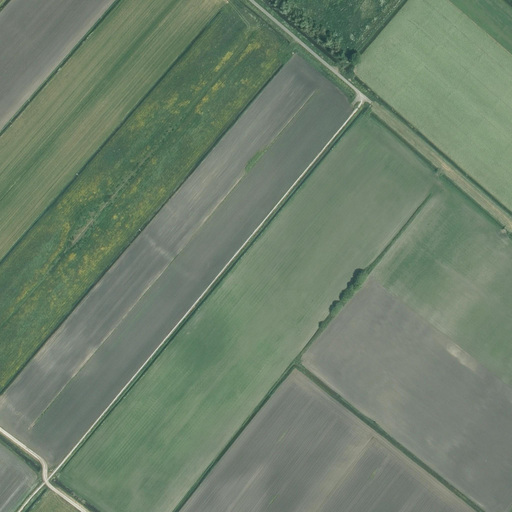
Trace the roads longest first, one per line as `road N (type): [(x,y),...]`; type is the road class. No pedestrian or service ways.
road 1 (track): [(370,102),(511,226)]
road 2 (unclassified): [(250,0),(370,102)]
